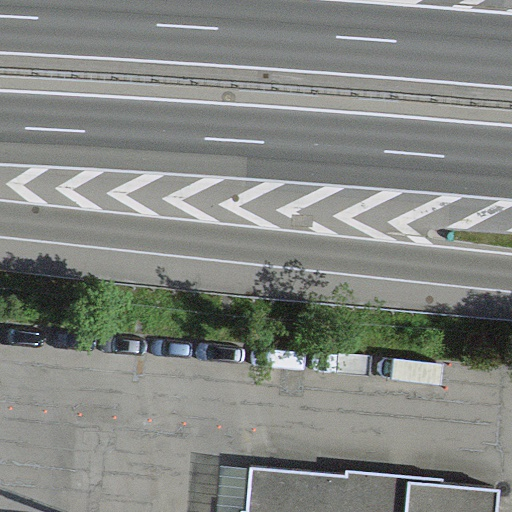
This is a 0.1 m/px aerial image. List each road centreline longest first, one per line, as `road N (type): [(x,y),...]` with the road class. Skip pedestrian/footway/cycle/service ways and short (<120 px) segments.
road 1 (motorway): [(0,224),(511,278)]
road 2 (motorway): [(0,133),(511,175)]
road 3 (motorway): [(511,56),(164,23),(0,18)]
